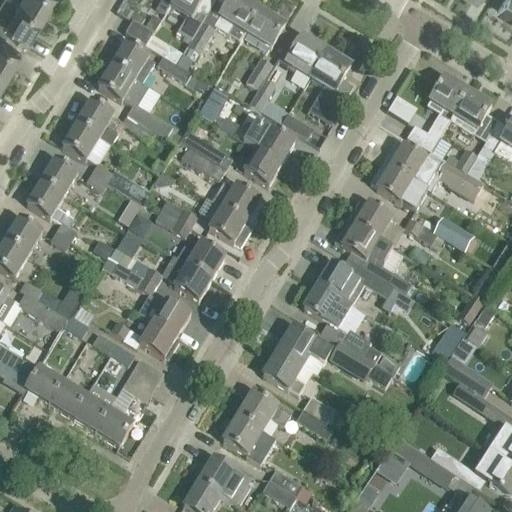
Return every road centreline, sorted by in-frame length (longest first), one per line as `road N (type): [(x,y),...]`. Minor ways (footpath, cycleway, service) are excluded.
road 1 (residential): [(121,511),(424,21)]
road 2 (residential): [(0,162),(107,0)]
